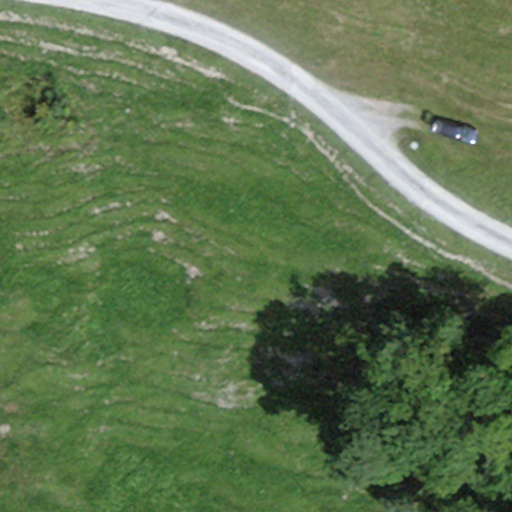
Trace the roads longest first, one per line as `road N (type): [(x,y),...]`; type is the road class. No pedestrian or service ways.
road 1 (track): [(123,0),(223,32),(315,91),(433,203),(511,240)]
road 2 (track): [(511,123),(337,115)]
